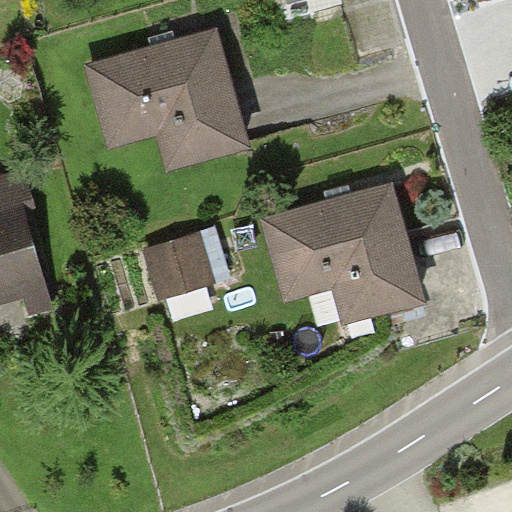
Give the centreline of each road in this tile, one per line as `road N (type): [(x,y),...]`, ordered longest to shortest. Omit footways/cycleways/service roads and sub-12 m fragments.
road 1 (residential): [(511,281),(422,0)]
road 2 (tertiary): [(293,511),(356,482),(511,379)]
